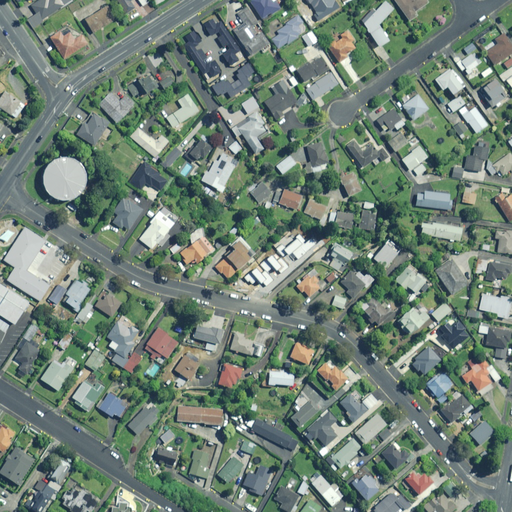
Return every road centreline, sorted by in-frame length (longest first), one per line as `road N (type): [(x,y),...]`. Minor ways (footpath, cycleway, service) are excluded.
road 1 (residential): [(1,191),(138,276),(344,336),(471,479),(506,491)]
road 2 (residential): [(0,391),(179,511)]
road 3 (secondary): [(65,94),(202,0)]
road 4 (residential): [(341,112),(472,17)]
